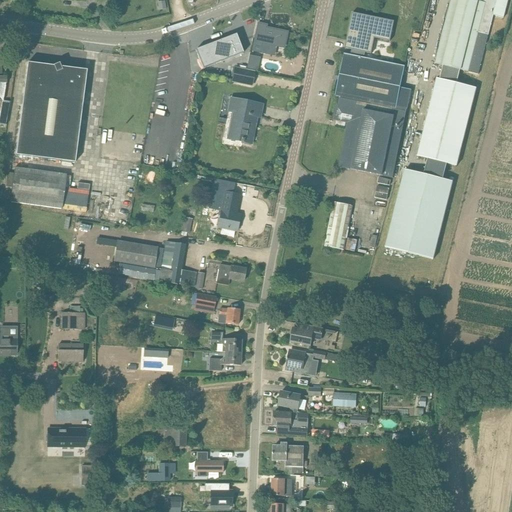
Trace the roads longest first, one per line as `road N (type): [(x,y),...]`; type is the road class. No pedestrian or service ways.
road 1 (unclassified): [(251,511),(267,275),(324,0)]
road 2 (unclassified): [(0,21),(133,38),(251,0)]
